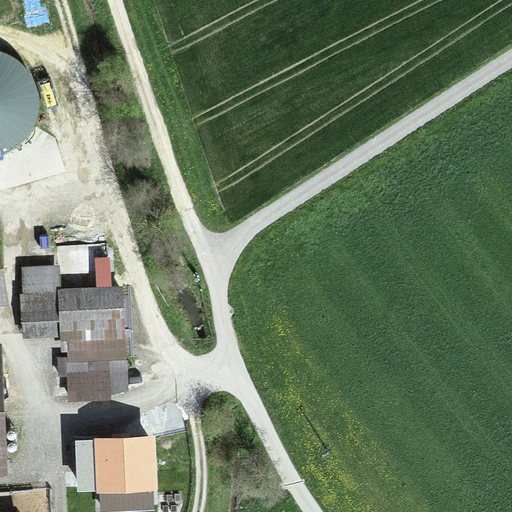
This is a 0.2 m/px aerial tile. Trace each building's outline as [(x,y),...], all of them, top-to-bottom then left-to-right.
[(0,152),(2,152),(17,144),(29,132),(37,117),(39,100),(36,83),(28,68),(16,56),(1,48),(0,48),(0,152)] [(60,322),(60,333),(67,332),(67,356),(57,356),(58,375),(66,375),(66,371),(109,369),(110,393),(128,388),(127,358),(126,358),(122,283),(111,284),(110,255),(104,255),(102,242),(58,245),(59,262),(21,264),(22,292),(19,291),(21,337),(56,333),(55,322),(60,322)] [(0,302),(9,301),(0,243),(0,302)] [(110,393),(109,369),(66,371),(66,375),(67,399),(111,398),(110,393)] [(156,481),(153,435),(74,440),(77,486),(156,481)]
